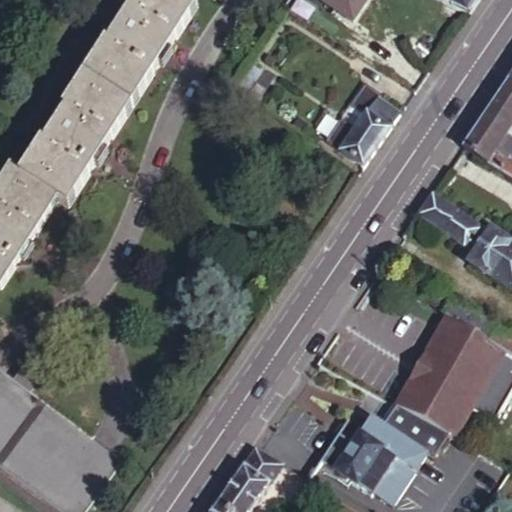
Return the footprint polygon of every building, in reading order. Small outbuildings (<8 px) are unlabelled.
[(133,0),(132,2),(181,31),(193,14),(173,0),(133,0)] [(368,0),(322,0),(320,4),(354,25),(368,0)] [(436,0),(469,16),(479,0),(436,0)] [(61,211),(181,31),(132,2),(123,14),(127,17),(104,50),(101,48),(55,113),(58,116),(36,149),(32,147),(12,177),(2,171),(0,174),(0,279),(51,205),(61,211)] [(249,91),(259,98),(264,90),(255,83),(262,74),(253,67),(240,85),(249,91)] [(255,83),(264,90),(272,82),(262,74),(255,83)] [(511,85),(507,83),(461,151),(511,181),(511,158),(508,156),(511,149),(511,142),(505,137),(511,126),(511,85)] [(249,91),(240,85),(237,88),(246,95),(249,91)] [(365,85),(323,144),(364,171),(401,117),(380,102),(383,98),(365,85)] [(474,227),(429,198),(416,218),(458,244),(465,243),(474,227)] [(511,295),(511,247),(490,235),(469,268),(511,295)] [(421,292),(414,300),(418,302),(439,314),(441,310),(437,301),(421,292)] [(496,348),(505,332),(448,298),(441,310),(439,314),(446,318),(496,348)] [(492,426),(511,390),(511,357),(496,348),(446,318),(393,411),(446,440),(447,439),(453,442),(469,413),(492,426)] [(496,348),(511,357),(511,336),(505,332),(496,348)] [(446,440),(393,411),(382,428),(426,458),(446,440)] [(382,428),(371,421),(359,439),(357,439),(350,449),(340,442),(335,443),(323,460),(326,469),(327,468),(370,498),(373,495),(392,508),(426,458),(382,428)] [(254,454),(216,509),(220,511),(254,511),(273,486),(284,470),(254,454)] [(284,470),(273,486),(299,501),(309,484),(284,470)] [(0,511),(20,511),(0,498),(0,511)]
